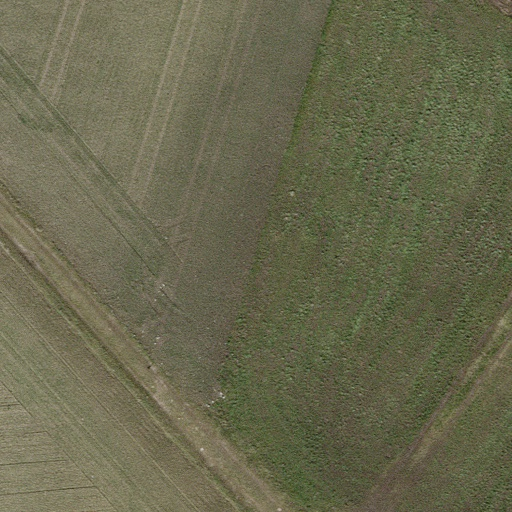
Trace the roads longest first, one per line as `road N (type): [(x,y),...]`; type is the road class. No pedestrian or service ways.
road 1 (track): [(0,191),(291,511)]
road 2 (track): [(179,387),(367,0)]
